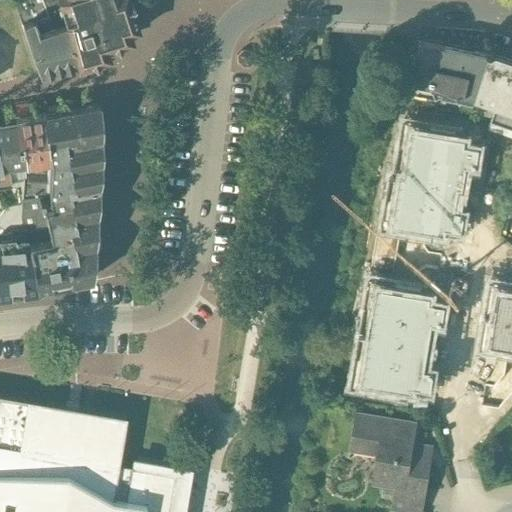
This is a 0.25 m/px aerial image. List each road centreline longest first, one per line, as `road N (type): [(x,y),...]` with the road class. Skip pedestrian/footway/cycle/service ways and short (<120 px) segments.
road 1 (residential): [(399,4),(258,1),(229,21),(216,42),(192,266),(175,300),(154,318)]
road 2 (residential): [(0,324),(154,318)]
